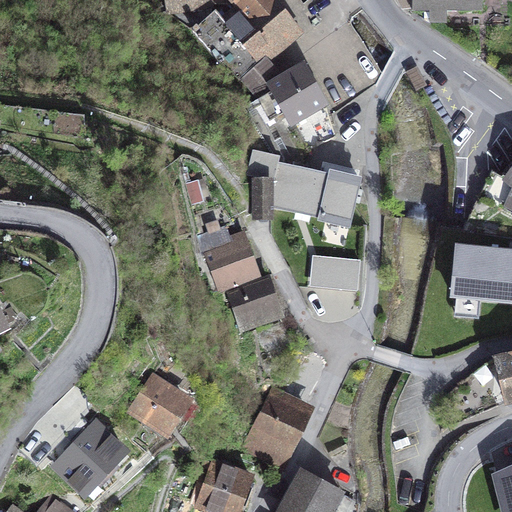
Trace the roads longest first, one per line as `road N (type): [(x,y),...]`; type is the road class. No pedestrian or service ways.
road 1 (motorway): [(511,268),(278,228),(180,200),(0,125)]
road 2 (tertiary): [(0,213),(56,221),(86,239),(101,257),(106,284),(96,326),(73,363),(0,453)]
road 3 (residential): [(416,37),(374,110),(372,292),(352,346)]
road 4 (residential): [(352,346),(308,448),(261,511)]
road 5 (residential): [(352,346),(441,374),(511,344)]
